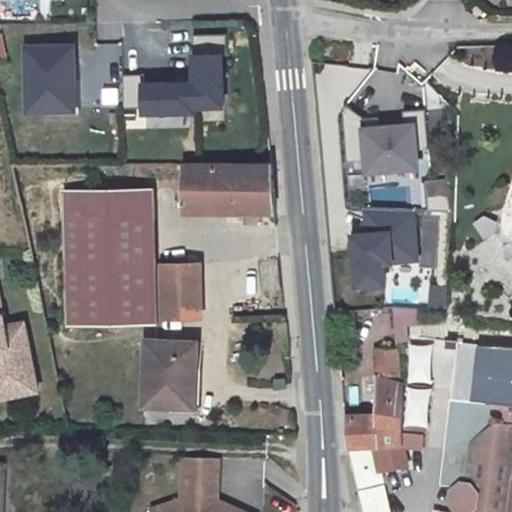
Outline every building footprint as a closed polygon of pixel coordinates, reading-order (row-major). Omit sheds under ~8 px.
[(196,36),(196,85),(197,107),(226,107),(224,56),(229,55),(229,35),(196,36)] [(71,48),(27,49),(28,110),(73,109),(71,48)] [(146,75),(125,74),(125,109),(146,108),(146,113),(197,113),(197,107),(196,85),(146,85),(146,75)] [(423,108),(437,106),(435,86),(421,87),(423,108)] [(428,149),(424,109),(402,111),(404,126),(379,128),(378,117),(364,118),(345,105),(342,109),(346,163),(366,161),(367,171),(417,167),(415,150),(428,149)] [(275,162),(183,164),(186,211),(276,211),(275,162)] [(452,212),(454,179),(432,178),(430,211),(452,212)] [(157,322),(154,186),(62,189),(66,324),(157,322)] [(368,234),(353,235),(357,289),(386,288),(383,261),(417,260),(414,210),(365,206),(368,234)] [(480,210),(468,224),(483,237),(496,223),(480,210)] [(200,263),(164,265),(164,316),(202,314),(200,263)] [(388,308),(392,342),(407,340),(405,326),(417,324),(415,305),(388,308)] [(0,308),(0,398),(38,391),(23,323),(4,327),(0,308)] [(198,342),(147,339),(145,403),(195,405),(198,342)] [(374,346),(381,415),(403,413),(401,383),(398,344),(374,346)] [(500,398),(511,399),(511,349),(456,344),(451,401),(500,406),(500,398)] [(511,511),(511,399),(500,398),(500,406),(497,425),(474,450),(473,456),(470,485),(464,485),(459,489),(456,492),(454,503),(460,511),(511,511)] [(497,425),(500,406),(451,401),(446,484),(455,484),(459,489),(464,485),(470,485),(473,456),(474,450),(497,425)] [(380,445),(406,447),(405,436),(403,413),(381,415),(347,416),(350,449),(381,450),(380,445)] [(406,447),(380,445),(381,450),(383,469),(408,467),(406,447)] [(184,501),(152,511),(244,511),(213,499),(214,457),(184,456),(184,501)]
